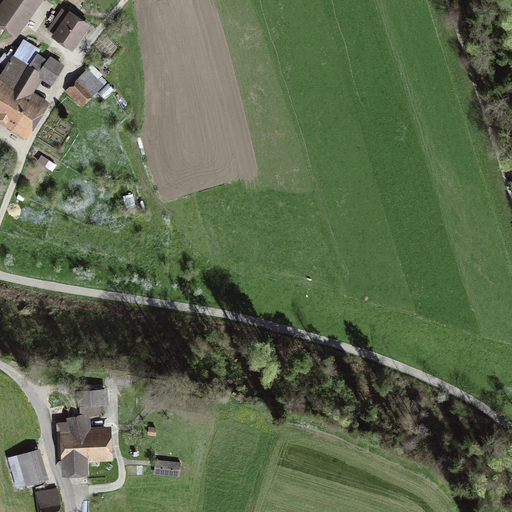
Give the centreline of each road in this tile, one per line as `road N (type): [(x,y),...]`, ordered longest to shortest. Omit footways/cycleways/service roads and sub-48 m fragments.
road 1 (unclassified): [(0,275),(283,328),(429,378),(511,428)]
road 2 (track): [(0,214),(25,147),(70,69),(125,0)]
road 3 (track): [(511,200),(447,0)]
road 4 (unclassified): [(0,364),(41,414),(68,511)]
road 5 (track): [(66,496),(121,480),(112,395)]
